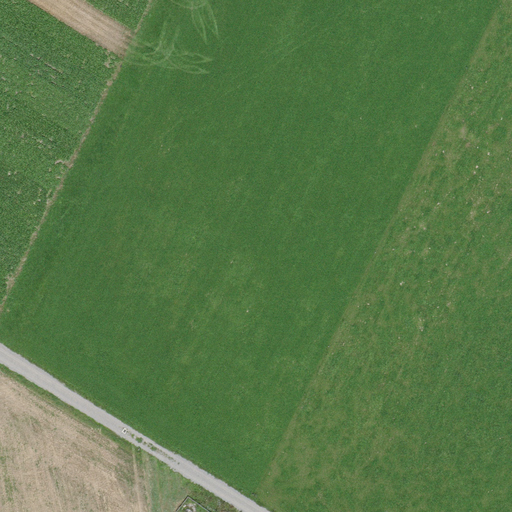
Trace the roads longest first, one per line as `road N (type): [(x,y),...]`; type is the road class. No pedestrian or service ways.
road 1 (track): [(181,0),(17,362)]
road 2 (track): [(0,351),(260,511)]
